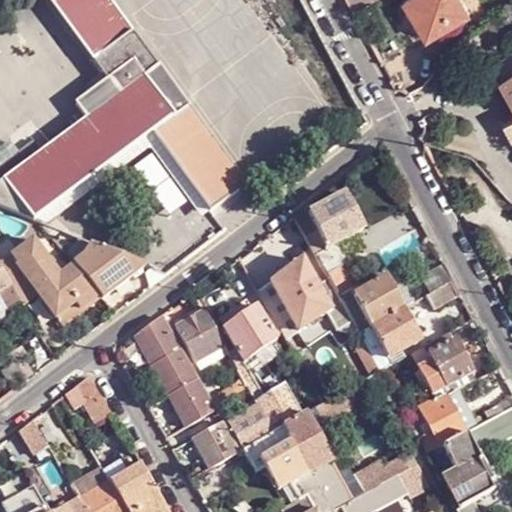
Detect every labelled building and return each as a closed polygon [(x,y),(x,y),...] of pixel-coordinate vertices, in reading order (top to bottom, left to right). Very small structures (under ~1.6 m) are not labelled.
[(45,0),(93,64),(133,34),(108,0),(45,0)] [(347,0),(354,11),(372,0),(347,0)] [(470,13),(462,0),(404,0),(426,39),(470,13)] [(93,64),(106,83),(134,62),(144,75),(156,66),(133,34),(93,64)] [(511,74),(511,51),(493,66),(502,80),(503,81),(511,74)] [(0,183),(0,209),(33,223),(152,136),(175,118),(173,116),(144,75),(134,62),(106,83),(77,104),(88,119),(40,154),(25,165),(0,183)] [(173,116),(186,107),(156,66),(144,75),(173,116)] [(511,74),(503,81),(502,80),(500,82),(511,101),(511,74)] [(175,118),(152,136),(209,214),(245,187),(186,107),(173,116),(175,118)] [(32,143),(17,154),(25,165),(40,154),(32,143)] [(11,147),(0,155),(0,167),(17,154),(11,147)] [(0,183),(25,165),(17,154),(0,167),(0,183)] [(308,216),(324,245),(327,252),(362,233),(343,197),(308,216)] [(305,210),(293,218),(311,252),(324,245),(308,216),(305,210)] [(81,314),(102,298),(74,265),(61,275),(34,240),(10,258),(16,268),(14,270),(34,296),(55,323),(75,308),(81,314)] [(324,245),(311,252),(315,258),(327,252),(324,245)] [(103,300),(145,268),(91,247),(83,257),(74,265),(102,298),(103,300)] [(19,302),(21,306),(34,296),(14,270),(16,268),(10,258),(0,264),(0,269),(10,287),(19,302)] [(330,313),(325,304),(320,295),(302,261),(269,285),(277,299),(295,332),(297,334),(320,319),(330,313)] [(453,283),(444,267),(422,280),(430,296),(453,283)] [(0,293),(10,287),(0,269),(0,293)] [(258,294),(248,277),(232,288),(247,313),(255,308),(256,311),(265,307),(258,294)] [(353,299),(355,303),(362,316),(369,329),(401,312),(384,281),(353,299)] [(453,283),(430,296),(437,308),(459,295),(453,283)] [(277,299),(269,285),(258,294),(265,307),(277,299)] [(0,303),(4,311),(19,302),(10,287),(0,293),(0,303)] [(325,304),(337,298),(331,288),(320,295),(325,304)] [(82,316),(103,300),(102,298),(81,314),(82,316)] [(345,298),(339,302),(350,322),(362,316),(355,303),(349,305),(345,298)] [(277,299),(265,307),(280,334),(283,338),(295,332),(277,299)] [(62,332),(82,316),(81,314),(75,308),(55,323),(62,332)] [(255,308),(247,313),(222,330),(231,344),(243,365),(245,363),(260,352),(276,341),(273,338),(256,311),(255,308)] [(418,343),(401,312),(369,329),(373,335),(387,360),(418,343)] [(340,330),(330,313),(320,319),(331,336),(340,330)] [(223,348),(204,314),(175,330),(194,364),(223,348)] [(362,316),(350,322),(357,336),(369,329),(362,316)] [(179,352),(160,319),(135,338),(152,367),(179,352)] [(373,335),(369,329),(357,336),(361,342),(373,335)] [(287,360),(293,357),(283,338),(280,334),(273,338),(276,341),(287,360)] [(453,342),(450,335),(426,348),(430,356),(453,342)] [(470,374),(453,342),(430,356),(427,358),(432,367),(419,374),(431,396),(470,374)] [(243,365),(231,344),(223,349),(243,383),(253,377),(245,363),(243,365)] [(379,374),(363,345),(356,350),(372,378),(379,374)] [(430,356),(426,348),(411,357),(419,374),(432,367),(427,358),(430,356)] [(196,382),(179,352),(152,367),(170,398),(196,382)] [(245,363),(253,377),(270,367),(260,352),(245,363)] [(287,360),(298,377),(303,374),(293,357),(287,360)] [(14,391),(27,382),(19,370),(16,364),(2,374),(14,391)] [(27,382),(33,377),(27,367),(24,369),(23,367),(19,370),(27,382)] [(396,404),(379,374),(372,378),(365,381),(389,422),(402,415),(396,404)] [(254,403),(265,397),(253,377),(243,383),(246,389),(254,403)] [(89,379),(65,397),(74,413),(83,406),(97,427),(111,416),(89,379)] [(214,414),(211,408),(207,401),(196,382),(170,398),(187,429),(214,414)] [(273,434),(284,427),(301,417),(284,386),(265,397),(254,403),(257,408),(273,434)] [(357,407),(348,391),(303,416),(313,432),(357,407)] [(511,409),(511,393),(500,399),(507,412),(511,409)] [(410,397),(396,404),(402,415),(404,419),(418,411),(410,397)] [(449,403),(446,397),(418,411),(404,419),(410,430),(424,423),(429,434),(416,442),(425,457),(443,446),(466,434),(463,429),(449,403)] [(211,408),(216,406),(212,398),(207,401),(211,408)] [(459,399),(449,403),(463,429),(473,424),(459,399)] [(257,443),(273,434),(257,408),(227,425),(242,451),(257,443)] [(511,409),(507,412),(466,434),(476,453),(478,454),(480,458),(511,440),(511,409)] [(311,473),(330,462),(313,432),(303,416),(301,417),(284,427),(311,473)] [(32,422),(21,431),(34,455),(47,447),(32,422)] [(219,424),(192,439),(210,469),(237,454),(219,424)] [(274,454),(300,500),(307,497),(319,489),(311,473),(284,427),(273,434),(257,443),(265,459),(274,454)] [(476,453),(466,434),(443,446),(453,465),(457,474),(477,463),(481,470),(486,468),(480,458),(478,454),(476,453)] [(348,495),(352,503),(378,489),(408,474),(401,460),(386,468),(382,462),(352,477),(358,489),(348,495)] [(311,473),(319,489),(332,511),(334,511),(352,503),(348,495),(330,462),(311,473)] [(493,493),(481,470),(477,463),(457,474),(455,474),(443,481),(459,511),(473,504),(493,493)] [(140,466),(110,484),(126,511),(135,511),(159,498),(140,466)] [(71,487),(80,502),(110,484),(101,469),(71,487)] [(389,509),(426,488),(416,470),(408,474),(378,489),(388,506),(389,509)] [(126,511),(110,484),(80,502),(85,511),(126,511)] [(332,511),(319,489),(307,497),(315,511),(313,511),(332,511)] [(375,511),(381,509),(388,506),(378,489),(352,503),(334,511),(375,511)] [(34,492),(25,497),(4,510),(5,511),(46,511),(39,501),(34,492)] [(167,511),(159,498),(135,511),(167,511)] [(85,511),(80,502),(63,511),(85,511)]
